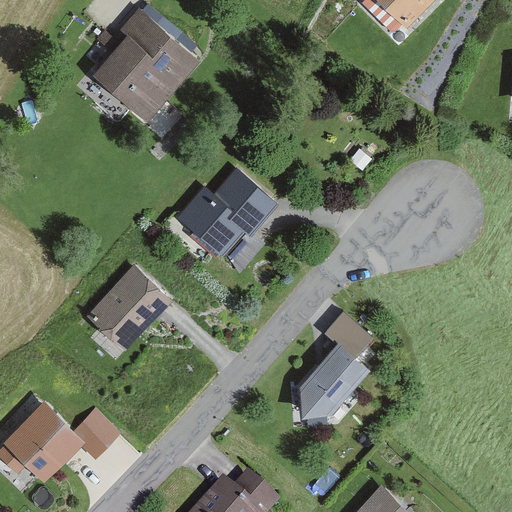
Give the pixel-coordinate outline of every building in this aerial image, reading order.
[(383,0),(413,26),(438,0),(383,0)] [(183,91),(208,61),(142,5),(110,43),(120,51),(101,73),(152,116),(177,86),(183,91)] [(232,257),(255,230),(261,236),(289,203),(244,166),(224,190),(215,182),(185,217),(232,257)] [(134,353),(182,297),(140,261),(92,317),(134,353)] [(376,334),(348,310),(327,336),(341,347),(308,386),(313,413),(339,414),(377,373),(359,355),(376,334)] [(45,406),(5,446),(44,484),(84,443),(45,406)] [(277,511),(287,502),(243,462),(196,511),(277,511)] [(417,511),(386,483),(358,511),(417,511)]
